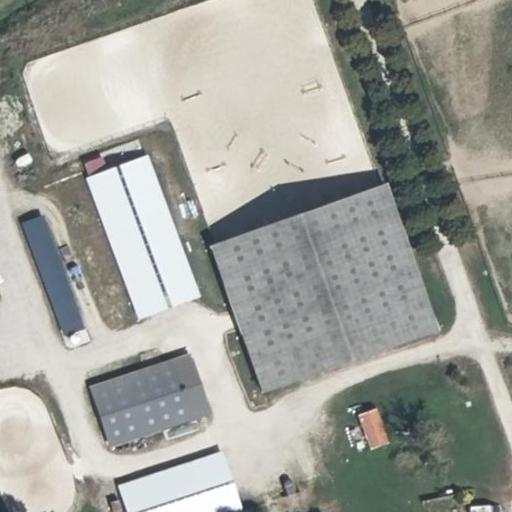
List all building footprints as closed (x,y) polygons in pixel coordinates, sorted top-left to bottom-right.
[(134,319),(198,297),(148,152),(84,175),(134,319)] [(382,194),(206,256),(261,400),(435,338),(382,194)] [(41,213),(18,222),(61,339),(84,330),(41,213)] [(174,365),(190,416),(205,411),(189,360),(174,365)] [(107,443),(190,416),(174,365),(90,392),(107,443)] [(355,414),(368,449),(388,442),(375,406),(355,414)] [(180,488),(181,511),(207,511),(206,486),(180,488)]
